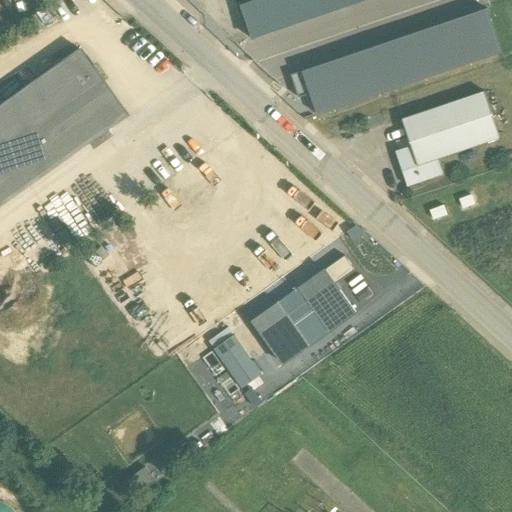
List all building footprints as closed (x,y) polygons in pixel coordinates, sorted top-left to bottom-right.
[(262,0),(236,8),(247,42),(376,0),(262,0)] [(44,7),(35,14),(43,25),(52,19),(44,7)] [(501,52),(488,12),(485,10),(303,72),(310,94),(315,111),(320,115),(501,54),(501,52)] [(79,49),(0,105),(0,205),(127,115),(79,49)] [(310,94),(303,72),(292,76),(299,98),(310,94)] [(486,92),(403,120),(412,147),(419,166),(438,159),(501,138),(486,92)] [(438,159),(419,166),(412,147),(397,152),(409,187),(443,175),(438,159)] [(354,270),(345,257),(326,271),(335,284),(354,270)] [(326,271),(254,322),(284,364),(356,313),(335,284),(326,271)] [(262,375),(234,336),(215,350),(242,389),(262,375)]
